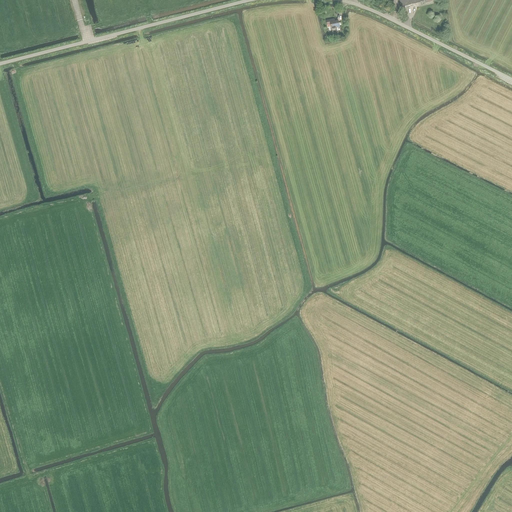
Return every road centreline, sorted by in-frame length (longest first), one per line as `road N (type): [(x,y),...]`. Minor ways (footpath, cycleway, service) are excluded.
road 1 (unclassified): [(249,0),(0,63)]
road 2 (unclassified): [(511,79),(339,0)]
